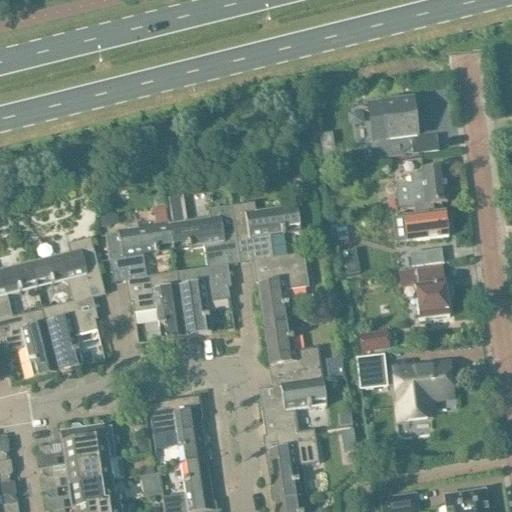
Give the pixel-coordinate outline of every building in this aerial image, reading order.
[(418,119),(416,105),(413,105),(413,104),(368,109),(372,142),(416,137),(414,119),(418,119)] [(438,153),(436,138),(410,141),(411,156),(438,153)] [(333,148),(320,149),(322,162),(335,160),(333,148)] [(443,213),(442,205),(447,204),(443,170),(419,173),(420,176),(409,177),(410,186),(394,188),(396,210),(417,208),(418,216),(443,213)] [(299,234),(295,208),(254,214),(253,205),(230,209),(235,246),(248,244),(251,261),(254,264),(272,262),(269,239),(299,234)] [(235,246),(230,209),(207,212),(209,221),(168,227),(172,253),(202,249),(206,271),(223,269),(226,265),(223,248),(235,246)] [(450,225),(449,218),(445,216),(445,214),(443,214),(443,213),(418,216),(419,217),(413,218),(415,228),(404,230),(406,241),(416,240),(416,243),(447,239),(446,228),(450,225)] [(172,253),(168,227),(104,237),(109,266),(122,264),(124,280),(128,283),(146,281),(142,258),(172,253)] [(35,291),(65,284),(70,306),(87,302),(90,298),(86,281),(99,278),(89,241),(66,247),(68,257),(29,267),(35,291)] [(354,252),(342,254),(346,277),(358,275),(354,252)] [(442,265),(440,253),(411,257),(413,269),(442,265)] [(289,323),(284,293),(308,289),(302,255),(274,260),(276,273),(260,276),(256,281),(263,327),(289,323)] [(35,291),(29,267),(0,274),(0,323),(11,321),(5,299),(35,291)] [(450,295),(449,290),(446,286),(444,286),(442,269),(412,273),(397,275),(399,291),(413,290),(418,323),(448,319),(445,299),(447,299),(450,295)] [(228,302),(226,284),(222,282),(206,284),(204,271),(175,275),(184,340),(210,336),(205,305),(228,302)] [(184,340),(175,275),(148,279),(150,292),(133,295),(130,299),(132,316),(155,313),(159,344),(184,340)] [(96,334),(91,316),(88,315),(71,319),(68,305),(40,312),(56,376),(81,370),(74,339),(96,334)] [(56,376),(40,312),(14,319),(18,332),(1,336),(0,337),(0,348),(2,357),(25,351),(32,382),(56,376)] [(321,383),(316,350),(294,354),(289,323),(263,327),(271,375),(275,378),(291,375),(293,387),(293,388),(321,383)] [(357,337),(359,355),(387,352),(386,334),(357,337)] [(383,358),(354,361),(358,393),(386,390),(383,358)] [(451,398),(446,367),(393,375),(399,418),(404,422),(426,419),(430,413),(429,401),(451,398)] [(298,435),(297,434),(294,412),(325,408),(321,383),(293,388),(293,387),(274,390),(271,394),(273,411),(260,413),(264,441),(284,438),(284,437),(298,435)] [(205,463),(198,416),(193,413),(177,415),(175,402),(147,406),(152,440),(175,437),(180,467),(205,463)] [(108,462),(102,427),(59,434),(64,469),(108,462)] [(299,500),(295,470),(318,466),(313,432),(297,434),(298,435),(284,437),(284,438),(286,450),(269,453),(266,456),(274,504),(299,500)] [(145,443),(136,444),(138,453),(147,452),(145,443)] [(37,450),(38,456),(43,459),(50,458),(49,448),(37,450)] [(111,483),(108,462),(64,469),(68,490),(111,483)] [(211,511),(212,511),(205,463),(180,467),(184,498),(161,501),(162,511),(211,511)] [(40,471),(41,477),(46,480),(53,479),(52,469),(40,471)] [(0,486),(9,485),(8,480),(4,476),(0,476),(0,486)] [(114,504),(114,503),(111,483),(68,490),(70,511),(72,511),(75,511),(75,510),(114,504)] [(43,493),(44,498),(49,502),(57,501),(55,491),(43,493)] [(444,511),(486,511),(483,493),(442,499),(444,511)] [(12,507),(11,501),(7,498),(0,498),(0,504),(1,508),(12,507)] [(415,511),(414,498),(379,503),(380,511),(415,511)] [(301,511),(299,500),(274,504),(274,511),(301,511)] [(119,511),(118,502),(114,503),(114,504),(75,510),(75,511),(119,511)]
